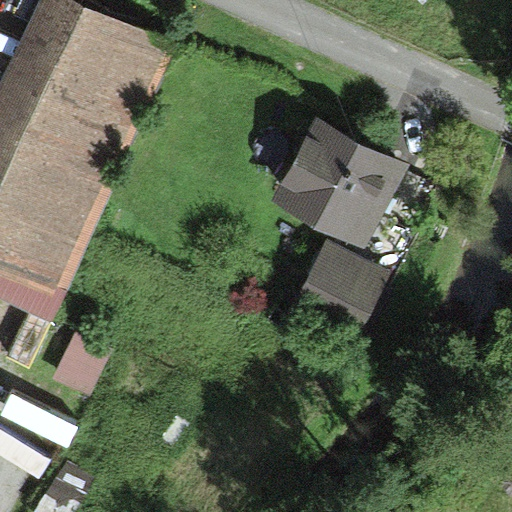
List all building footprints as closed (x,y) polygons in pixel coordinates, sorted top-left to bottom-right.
[(76,0),(35,0),(0,70),(0,289),(37,308),(169,46),(76,0)] [(284,186),(361,232),(399,168),(322,122),(284,186)] [(294,310),(347,333),(377,269),(323,245),(294,310)] [(84,392),(101,351),(71,338),(54,380),(84,392)] [(50,511),(68,511),(89,479),(68,466),(43,507),(50,511)]
